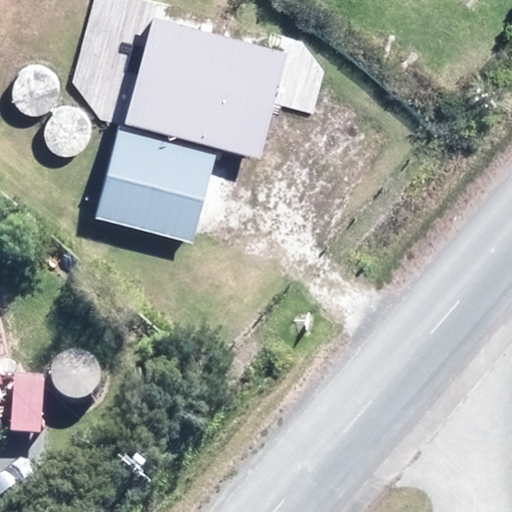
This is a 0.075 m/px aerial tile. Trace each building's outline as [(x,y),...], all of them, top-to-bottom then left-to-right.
[(155,15),(127,119),(260,154),(287,50),(155,15)] [(120,127),(98,215),(195,240),(217,151),(120,127)] [(64,288),(76,274),(63,262),(65,260),(53,250),(35,270),(48,281),(51,277),(64,288)] [(72,348),(59,357),(56,361),(54,366),(52,371),(52,376),(52,382),(53,387),(55,392),(57,396),(61,401),(65,404),(70,407),(75,409),(80,410),(85,410),(91,409),(96,408),(101,405),(105,402),(109,398),(112,394),(114,389),(116,384),(116,379),(116,373),(115,368),(113,363),(110,359),(106,355),(102,351),(98,348),(93,347),(87,346),(82,345),(77,346),(72,348)] [(14,393),(12,444),(41,445),(44,395),(14,393)]
